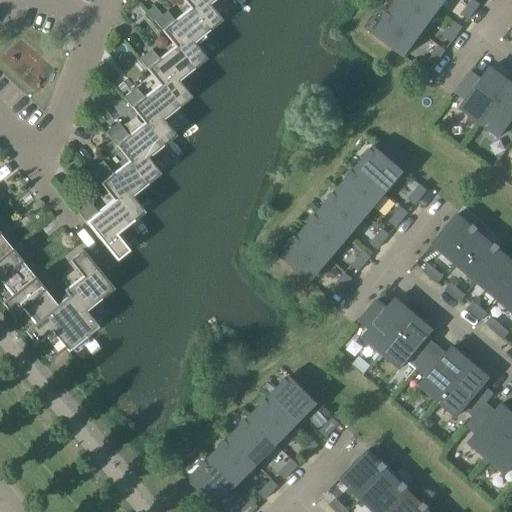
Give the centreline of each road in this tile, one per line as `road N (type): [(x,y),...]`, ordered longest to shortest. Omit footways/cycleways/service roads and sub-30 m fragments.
road 1 (residential): [(38,173),(103,18)]
road 2 (residential): [(392,264),(511,368)]
